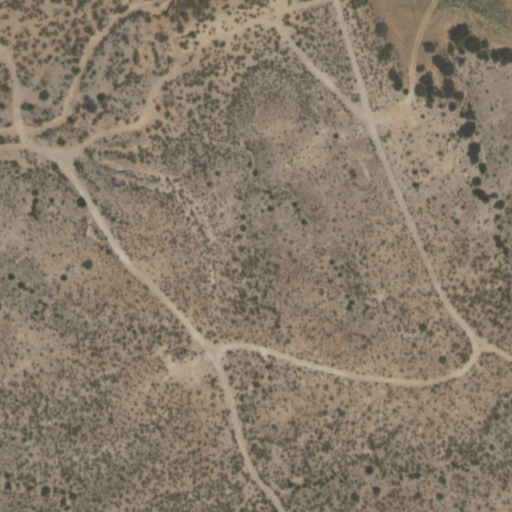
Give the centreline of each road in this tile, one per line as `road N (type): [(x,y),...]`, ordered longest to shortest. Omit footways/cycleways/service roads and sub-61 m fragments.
road 1 (track): [(278,511),(248,466),(206,345),(125,262),(52,151),(21,132),(16,75),(0,51)]
road 2 (track): [(478,340),(438,296),(365,115),(334,0)]
